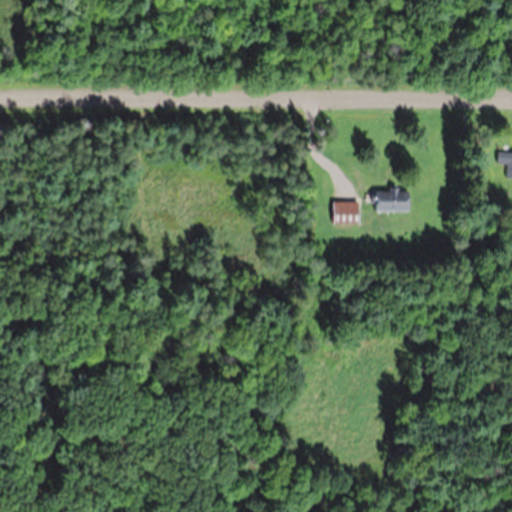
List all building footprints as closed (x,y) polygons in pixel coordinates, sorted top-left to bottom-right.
[(511,175),(505,175),(506,162),(496,161),(497,149),(511,150),(511,175)] [(374,209),(374,189),(389,189),(389,186),(397,186),(397,189),(407,189),(408,209),(374,209)] [(355,199),(358,199),(358,221),(332,221),(332,199),(335,199),(355,199)] [(342,325),(328,323),(329,317),(343,319),(342,325)] [(318,347),(320,336),(320,335),(343,339),(340,365),(325,363),(326,356),(317,355),(318,347)] [(297,392),(282,391),(286,359),(301,361),(297,392)]
